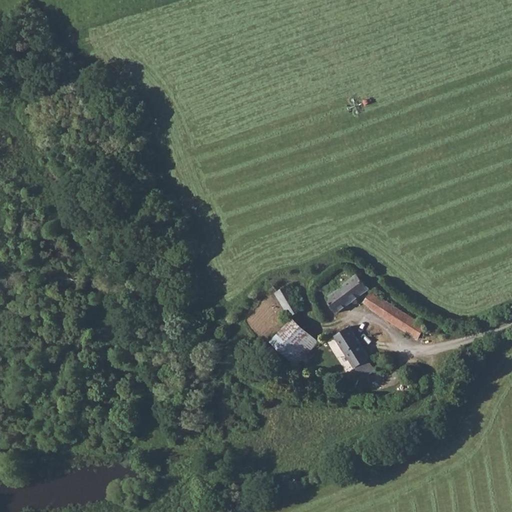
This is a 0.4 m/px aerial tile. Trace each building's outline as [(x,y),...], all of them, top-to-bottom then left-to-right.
[(358,273),(327,296),(338,313),(371,289),(358,273)] [(289,284),(276,292),(291,317),(304,309),(289,284)] [(426,325),(373,291),(364,303),(417,339),(426,325)] [(320,341),(293,318),(272,340),(298,365),(320,341)] [(377,370),(351,326),(335,336),(364,378),(377,370)]
